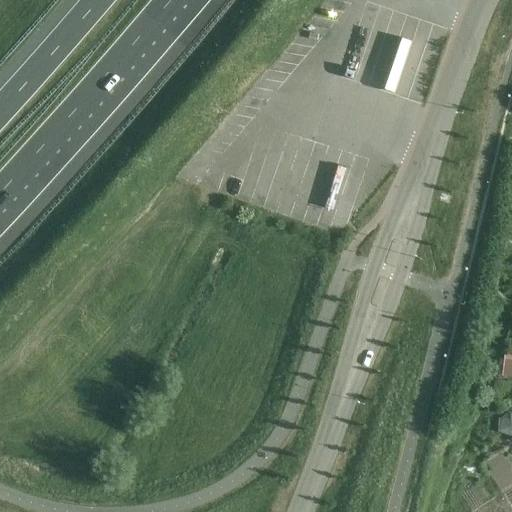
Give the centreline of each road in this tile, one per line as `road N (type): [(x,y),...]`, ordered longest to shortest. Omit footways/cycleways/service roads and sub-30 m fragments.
road 1 (motorway): [(0,197),(173,0)]
road 2 (tertiary): [(347,379),(392,295),(421,170)]
road 3 (tertiary): [(421,170),(374,269),(347,379)]
road 4 (tertiary): [(482,0),(421,170)]
road 5 (motorway): [(101,0),(0,113)]
road 6 (tertiary): [(347,379),(299,511)]
